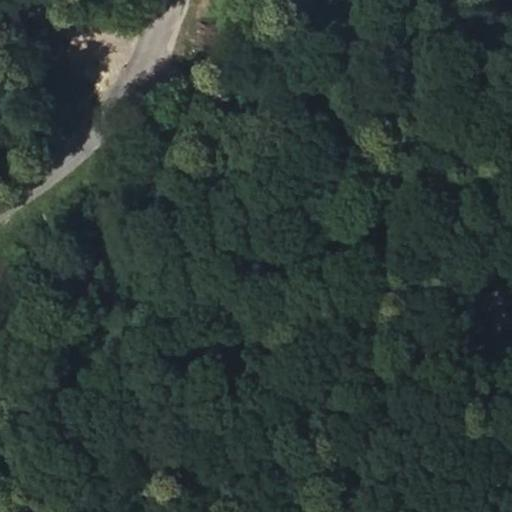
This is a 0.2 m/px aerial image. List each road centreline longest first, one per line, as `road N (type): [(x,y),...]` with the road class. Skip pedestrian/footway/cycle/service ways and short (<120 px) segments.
road 1 (track): [(36,0),(183,59),(475,287),(511,301)]
road 2 (tertiary): [(179,0),(157,47),(46,186),(0,226)]
